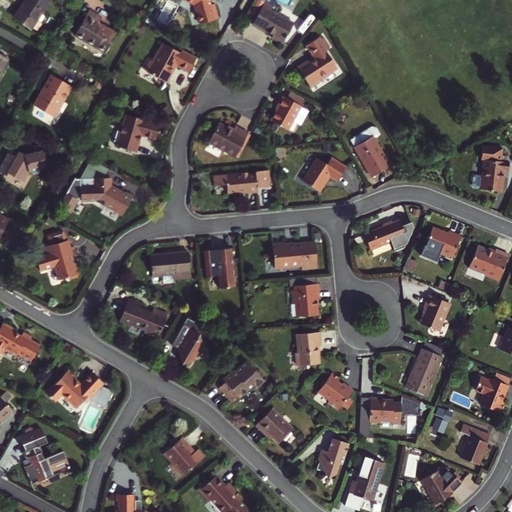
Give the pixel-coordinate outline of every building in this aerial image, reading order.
[(30,28),(48,0),(25,0),(14,17),(30,28)] [(187,0),(194,4),(199,23),(217,18),(213,3),(210,4),(209,0),(208,0),(187,0)] [(270,38),(281,44),(293,22),(270,9),(271,6),(264,2),(264,0),(255,0),(248,13),(255,17),(251,25),(265,33),(266,31),(272,35),(270,38)] [(105,52),(116,32),(99,22),(102,17),(89,9),(74,34),(105,52)] [(328,50),(319,36),(306,44),(314,57),(307,61),(307,60),(297,66),(310,87),(320,81),(319,79),(337,67),(326,51),(328,50)] [(188,71),(195,58),(181,50),(180,52),(162,43),(152,61),(150,60),(144,71),(165,81),(175,64),(188,71)] [(8,58),(4,56),(0,53),(0,70),(1,71),(8,58)] [(53,117),(71,86),(51,74),(33,105),(53,117)] [(270,120),(287,130),(293,120),(299,124),(307,109),(299,105),(303,99),(290,91),(286,97),(283,96),(270,120)] [(156,138),(159,124),(126,114),(117,146),(135,151),(140,133),(156,138)] [(235,126),(234,128),(232,130),(226,127),(218,122),(208,141),(235,156),(247,133),(235,126)] [(371,178),(389,166),(373,138),(379,134),(375,127),(370,126),(349,139),(371,178)] [(481,159),(484,159),(480,189),(501,191),(503,180),(501,180),(502,169),(507,170),(508,162),(499,161),(500,155),(502,155),(503,148),(482,146),(481,159)] [(47,168),(42,149),(23,154),(18,152),(15,157),(7,152),(0,163),(0,172),(5,175),(7,172),(23,182),(29,172),(47,168)] [(336,180),(345,166),(331,156),(326,163),(316,157),(301,179),(318,191),(329,176),(336,180)] [(99,162),(95,169),(108,176),(111,169),(99,162)] [(269,185),(268,169),(254,171),(254,173),(247,174),(246,171),(212,175),(213,185),(226,184),(227,193),(238,192),(238,193),(257,192),(256,186),(269,185)] [(121,214),(131,196),(125,192),(124,194),(110,186),(110,177),(80,178),(81,200),(94,200),(103,206),(104,205),(121,214)] [(0,235),(9,219),(0,213),(0,235)] [(408,229),(405,223),(398,226),(397,223),(387,227),(388,229),(365,239),(371,254),(396,243),(401,254),(410,250),(419,228),(418,225),(408,229)] [(452,256),(461,235),(448,230),(447,232),(432,226),(423,250),(425,253),(437,258),(439,253),(448,257),(449,255),(452,256)] [(42,246),(44,255),(35,257),(39,269),(54,265),(58,279),(66,277),(70,279),(76,278),(79,274),(75,262),(74,262),(72,256),(76,255),(73,246),(70,247),(68,239),(64,240),(61,230),(46,234),(49,244),(42,246)] [(317,267),(314,243),(285,245),(284,243),(272,244),(274,267),(301,265),(301,268),(317,267)] [(498,279),(508,254),(492,248),(491,251),(474,245),(466,265),(484,272),(484,274),(498,279)] [(234,275),(231,247),(214,249),(215,261),(204,262),(205,276),(217,275),(218,288),(235,286),(234,282),(236,281),(235,276),(234,275)] [(191,277),(188,251),(149,254),(151,275),(162,275),(163,283),(173,282),(173,278),(191,277)] [(320,297),(318,283),(294,285),(294,290),(289,290),(290,303),(295,303),(296,316),(317,314),(316,297),(320,297)] [(438,331),(450,303),(429,294),(424,307),(427,308),(420,323),(438,331)] [(159,337),(168,312),(154,307),(152,311),(141,308),(142,303),(128,298),(120,320),(133,325),(134,323),(146,328),(144,332),(159,337)] [(188,318),(183,324),(172,345),(173,346),(179,349),(179,352),(182,363),(192,360),(196,353),(204,351),(200,334),(205,326),(195,320),(194,322),(188,318)] [(14,331),(2,323),(0,326),(0,351),(2,353),(5,349),(16,355),(17,352),(30,360),(39,345),(29,339),(31,336),(22,332),(20,336),(14,332),(14,331)] [(511,328),(508,326),(498,349),(511,354),(511,328)] [(320,345),(319,332),(296,334),(298,352),(295,352),(296,365),(319,363),(317,345),(320,345)] [(425,396),(442,356),(422,348),(405,387),(425,396)] [(230,372),(228,375),(228,381),(225,384),(219,390),(232,403),(238,397),(240,399),(253,386),(256,388),(263,380),(244,362),(233,372),(230,372)] [(67,370),(47,393),(55,401),(61,394),(77,408),(85,400),(86,402),(89,399),(108,406),(114,391),(101,386),(104,383),(93,373),(81,385),(75,379),(76,378),(67,370)] [(339,378),(332,372),(316,394),(338,410),(352,390),(342,382),(341,384),(337,381),(339,378)] [(502,398),(508,384),(490,377),(489,379),(480,375),(475,387),(485,391),(481,402),(501,410),(505,400),(502,398)] [(0,420),(12,408),(0,395),(0,420)] [(363,395),(360,410),(367,411),(369,396),(363,395)] [(402,422),(402,402),(393,401),(393,399),(378,399),(378,397),(370,397),(369,422),(380,422),(380,419),(392,420),(392,422),(402,422)] [(434,429),(447,433),(453,409),(440,406),(434,429)] [(267,431),(272,435),(279,442),(292,428),(281,417),(282,417),(271,407),(255,425),(264,434),(267,431)] [(487,441),(490,434),(463,423),(460,430),(470,435),(461,455),(479,463),(488,441),(487,441)] [(73,470),(63,448),(42,457),(40,452),(41,451),(39,445),(47,441),(41,429),(19,439),(24,451),(22,452),(25,459),(29,458),(30,461),(28,462),(23,460),(34,484),(49,477),(52,468),(57,466),(60,471),(65,473),(73,470)] [(343,460),(348,442),(333,437),(328,451),(326,450),(325,455),(320,455),(321,460),(318,467),(326,470),(327,473),(332,474),(337,472),(340,462),(342,462),(342,459),(343,460)] [(183,477),(206,458),(200,451),(196,454),(193,450),(194,449),(185,438),(181,441),(179,439),(172,445),(174,448),(166,454),(174,463),(172,464),(183,477)] [(371,499),(383,462),(363,455),(355,480),(352,479),(348,492),(371,499)] [(442,477),(437,469),(420,478),(430,495),(426,497),(431,506),(443,499),(442,497),(448,492),(460,481),(449,470),(442,477)] [(229,492),(225,487),(216,476),(199,490),(208,502),(211,500),(220,511),(223,511),(224,511),(225,511),(246,511),(238,502),(242,500),(233,489),(229,492)] [(133,511),(134,495),(116,495),(116,503),(118,503),(117,511),(157,511),(153,510),(151,511),(143,511),(141,511),(133,511)]
